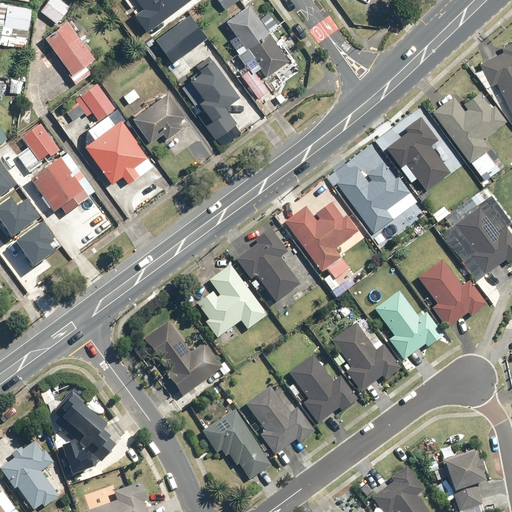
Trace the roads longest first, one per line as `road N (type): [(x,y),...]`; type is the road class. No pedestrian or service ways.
road 1 (primary): [(76,321),(357,111)]
road 2 (residential): [(471,376),(441,387),(268,511)]
road 3 (residential): [(195,511),(154,426),(76,321)]
